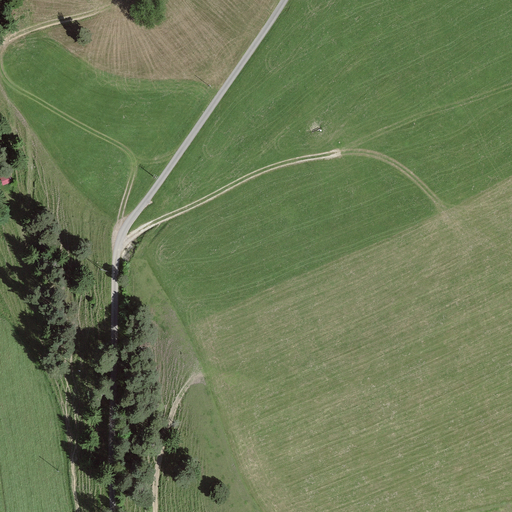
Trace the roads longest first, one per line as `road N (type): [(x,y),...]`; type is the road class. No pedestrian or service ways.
road 1 (unclassified): [(285,0),(121,237),(113,511)]
road 2 (track): [(118,246),(259,171),(337,154)]
road 3 (track): [(156,511),(157,468),(172,414),(201,372)]
